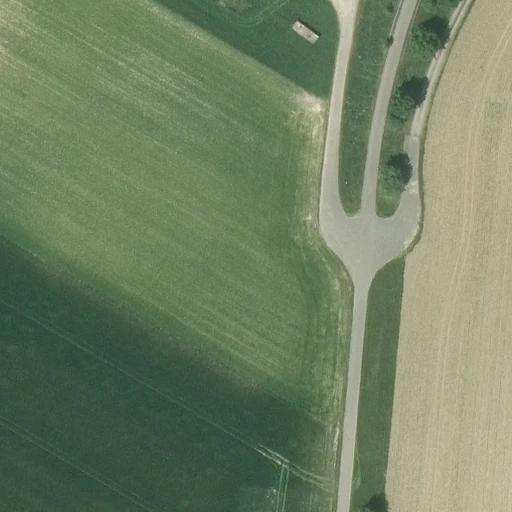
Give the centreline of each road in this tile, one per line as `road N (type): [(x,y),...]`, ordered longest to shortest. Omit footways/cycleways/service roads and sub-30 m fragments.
road 1 (track): [(464,0),(431,69),(414,135),(411,218),(396,235),(365,241),(343,236),(329,212),(329,149),(349,16),(333,0)]
road 2 (track): [(416,0),(376,134),(343,511)]
